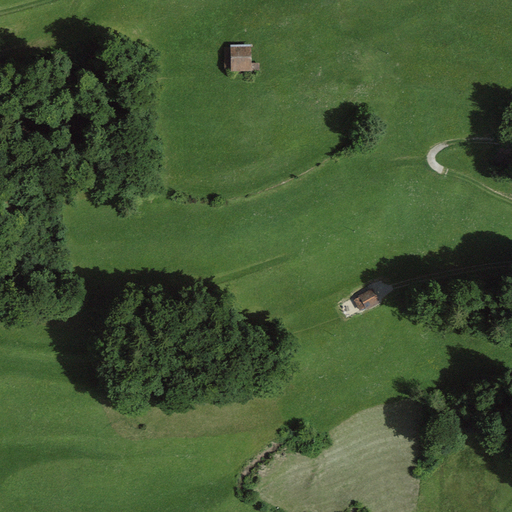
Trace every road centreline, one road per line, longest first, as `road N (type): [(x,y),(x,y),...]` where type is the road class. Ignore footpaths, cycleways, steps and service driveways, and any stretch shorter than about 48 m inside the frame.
road 1 (track): [(511,141),(450,143),(431,156),(448,173),(511,201)]
road 2 (track): [(511,262),(384,287)]
